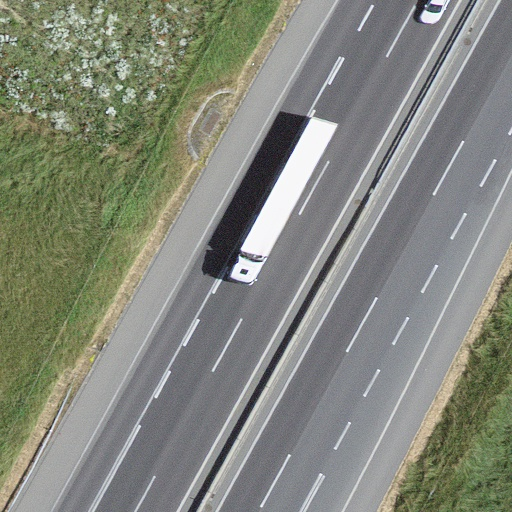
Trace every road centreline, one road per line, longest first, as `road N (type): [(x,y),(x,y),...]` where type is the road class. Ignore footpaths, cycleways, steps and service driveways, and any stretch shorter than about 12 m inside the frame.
road 1 (motorway): [(258,511),(511,53)]
road 2 (motorway): [(418,0),(172,444)]
